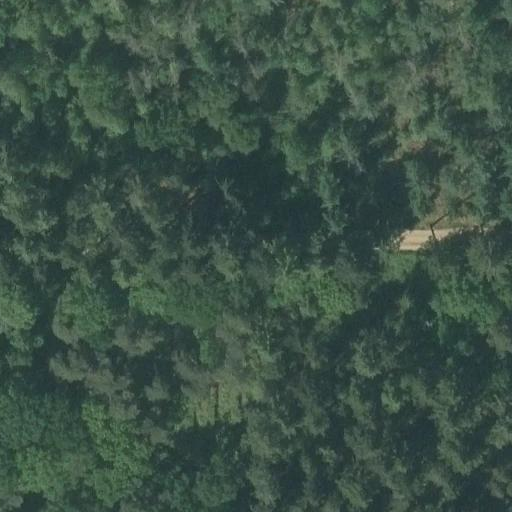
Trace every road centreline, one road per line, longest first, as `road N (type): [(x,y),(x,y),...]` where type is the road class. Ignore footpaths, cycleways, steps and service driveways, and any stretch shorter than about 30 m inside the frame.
road 1 (track): [(511,235),(0,244)]
road 2 (track): [(0,345),(241,511)]
